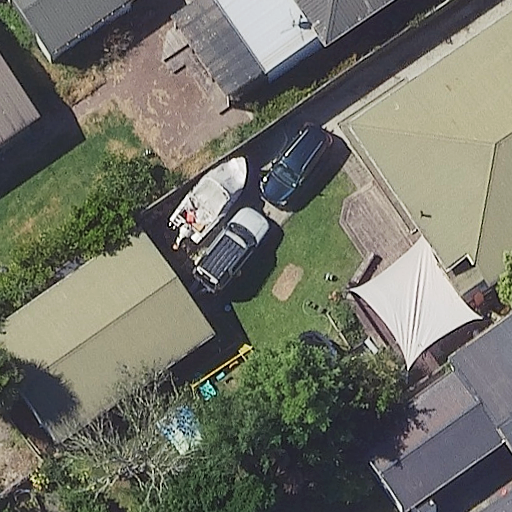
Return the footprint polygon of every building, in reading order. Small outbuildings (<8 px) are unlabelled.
[(149,1),(147,0),(15,0),(60,63),(149,1)] [(416,0),(215,0),(168,30),(226,121),(416,0)] [(511,40),(355,144),(470,319),(511,290),(511,40)] [(0,157),(43,128),(0,66),(0,157)] [(219,342),(137,230),(0,331),(0,360),(68,453),(219,342)] [(511,354),(366,448),(407,511),(421,511),(511,453),(511,354)]
